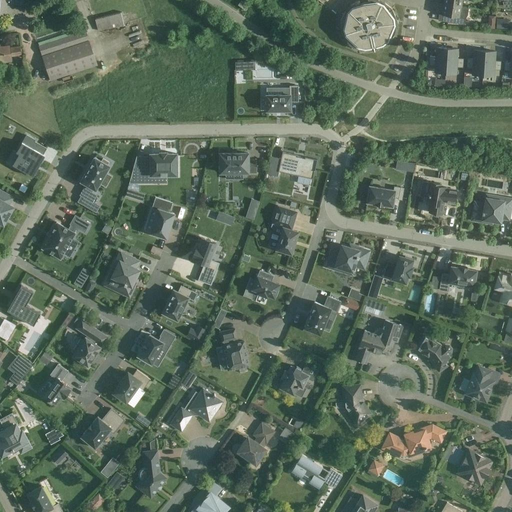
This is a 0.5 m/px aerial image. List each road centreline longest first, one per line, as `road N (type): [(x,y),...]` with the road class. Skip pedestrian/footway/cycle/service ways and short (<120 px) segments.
road 1 (residential): [(10,258),(72,149),(90,133),(327,132),(342,153),(332,217)]
road 2 (residential): [(213,0),(282,52),(353,82),(442,105),(511,104)]
road 3 (residential): [(332,217),(511,251)]
road 4 (residential): [(133,332),(10,258)]
road 5 (residential): [(278,339),(321,224),(332,217)]
